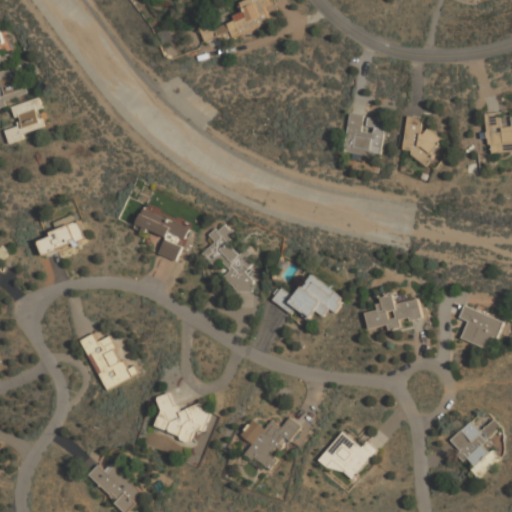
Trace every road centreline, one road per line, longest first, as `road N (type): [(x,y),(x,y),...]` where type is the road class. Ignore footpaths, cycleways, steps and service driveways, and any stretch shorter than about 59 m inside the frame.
road 1 (residential): [(26,511),(24,474),(49,382),(32,334),(33,311),(53,291),(92,282),(127,282),(244,351),(314,377),(428,386),(418,469),(422,511)]
road 2 (residential): [(329,0),(369,38),(430,55),(511,50)]
